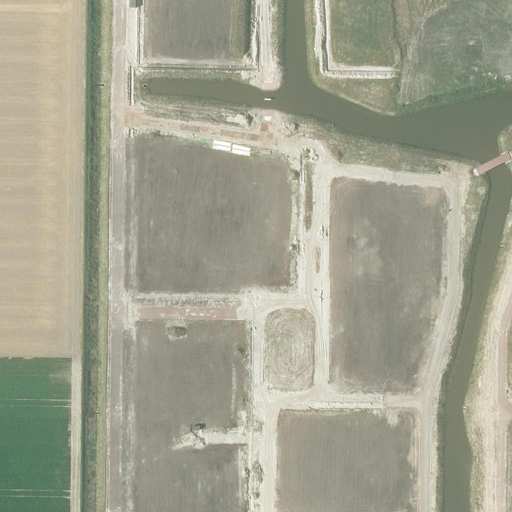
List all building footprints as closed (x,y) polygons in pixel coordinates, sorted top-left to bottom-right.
[(143,0),(144,8),(163,8),(163,4),(163,1),(169,1),(169,0),(143,0)] [(144,8),(143,19),(163,19),(163,12),(169,12),(169,8),(163,8),(144,8)] [(229,17),(229,21),(235,21),(255,21),(255,10),(235,10),(235,17),(229,17)] [(143,19),(143,30),(163,30),(163,23),(169,23),(169,19),(163,19),(143,19)] [(229,28),(229,32),(235,32),(255,32),(255,21),(235,21),(235,28),(229,28)] [(229,39),(229,43),(235,43),(254,43),(255,32),(235,32),(235,39),(229,39)] [(143,45),(143,64),(154,64),(155,45),(155,39),(151,39),(151,45),(143,45)] [(155,45),(154,64),(165,64),(165,45),(165,39),(161,39),(161,45),(155,45)] [(165,45),(165,64),(176,65),(176,45),(176,39),(172,39),(172,45),(165,45)] [(176,45),(176,65),(187,65),(187,45),(187,39),(183,39),(183,45),(176,45)] [(187,45),(187,65),(198,65),(198,45),(191,45),(191,39),(187,39),(187,45)] [(198,45),(198,65),(209,65),(209,45),(202,45),(202,39),(198,39),(198,45)] [(209,45),(209,65),(220,65),(221,46),(213,46),(213,39),(209,39),(209,45)] [(229,43),(229,47),(235,47),(235,54),(254,54),(254,43),(235,43),(229,43)] [(229,54),(229,58),(235,58),(235,65),(254,65),(254,54),(235,54),(229,54)] [(140,138),(140,149),(162,149),(162,139),(168,139),(168,132),(155,132),(155,138),(140,138)] [(198,162),(198,174),(205,175),(205,169),(215,169),(215,147),(204,147),(204,162),(198,162)] [(215,147),(215,169),(226,169),(226,175),(233,175),(233,162),(227,162),(227,147),(215,147)] [(140,149),(140,150),(140,160),(155,160),(155,167),(167,167),(167,160),(161,160),(161,150),(162,150),(162,149),(140,149)] [(263,168),(263,174),(275,175),(275,168),(291,169),(291,155),(281,155),(281,154),(270,153),(270,155),(269,155),(269,168),(263,168)] [(139,179),(139,189),(140,189),(140,190),(161,190),(161,180),(167,180),(167,173),(155,173),(154,179),(139,179)] [(263,179),(263,186),(269,186),(269,196),(290,197),(290,185),(275,185),(276,179),(263,179)] [(336,191),(336,204),(344,204),(344,212),(359,212),(359,191),(350,191),(350,187),(341,186),(341,191),(336,191)] [(431,190),(431,189),(423,189),(423,190),(415,190),(415,202),(408,202),(408,211),(424,211),(424,205),(439,205),(439,191),(431,190)] [(140,190),(139,201),(154,202),(154,208),(167,208),(167,201),(161,201),(161,190),(140,190)] [(263,207),(263,214),(275,214),(275,208),(290,208),(290,198),(290,197),(269,196),(269,207),(263,207)] [(139,220),(139,230),(139,231),(161,231),(161,221),(167,221),(167,214),(154,214),(154,220),(139,220)] [(263,218),(262,225),(268,225),(268,235),(290,236),(290,224),(275,224),(275,218),(263,218)] [(432,227),(433,220),(411,220),(411,233),(416,233),(416,244),(441,244),(441,227),(432,227)] [(336,224),(336,236),(360,237),(360,225),(336,224)] [(139,231),(139,242),(154,242),(154,249),(166,249),(166,242),(160,242),(161,231),(139,231)] [(262,246),(262,253),(275,253),(275,247),(290,247),(290,237),(290,236),(268,235),(268,246),(262,246)] [(336,236),(336,248),(360,249),(360,237),(336,236)] [(139,261),(139,272),(160,272),(160,261),(166,261),(166,255),(154,254),(154,261),(139,261)] [(411,255),(411,263),(417,263),(416,277),(428,278),(428,280),(437,280),(437,278),(439,278),(440,270),(441,270),(441,263),(431,262),(431,260),(428,260),(428,256),(411,255)] [(262,257),(262,264),(268,264),(268,274),(290,275),(290,274),(289,274),(289,263),(275,263),(275,257),(262,257)] [(197,258),(197,270),(203,270),(203,285),(213,286),(213,285),(214,285),(214,264),(204,264),(204,258),(197,258)] [(214,264),(214,285),(225,285),(225,271),(232,271),(232,258),(225,258),(225,264),(214,264)] [(336,265),(335,278),(363,279),(363,260),(342,259),(342,265),(336,265)] [(139,272),(139,283),(153,283),(153,289),(166,290),(166,283),(160,283),(160,273),(160,272),(139,272)] [(262,285),(262,292),(274,292),(274,286),(289,286),(290,275),(268,274),(268,285),(262,285)] [(335,278),(335,291),(341,291),(341,297),(362,298),(363,279),(335,278)] [(410,317),(417,317),(417,319),(425,319),(425,317),(434,317),(434,302),(426,302),(426,289),(411,289),(411,302),(410,302),(410,317)] [(335,308),(335,320),(363,321),(363,302),(343,301),(343,308),(335,308)] [(335,320),(335,332),(343,333),(342,339),(368,340),(368,332),(363,332),(363,321),(335,320)] [(224,330),(224,341),(245,341),(245,340),(245,330),(224,330)] [(402,338),(398,352),(423,359),(427,345),(418,342),(420,337),(406,333),(404,339),(402,338)] [(138,334),(138,352),(146,352),(146,360),(169,360),(169,347),(162,347),(162,335),(138,334)] [(219,352),(245,352),(245,341),(224,341),(224,352),(219,352)] [(335,353),(334,367),(357,367),(358,355),(362,355),(363,347),(349,347),(349,354),(335,353)] [(219,352),(219,361),(244,361),(244,354),(245,354),(245,352),(219,352)] [(219,361),(219,370),(244,370),(244,361),(219,361)] [(137,376),(137,389),(164,389),(164,368),(144,368),(144,376),(137,376)] [(219,370),(219,371),(224,371),(224,379),(244,379),(244,370),(219,370)] [(224,379),(224,388),(244,388),(244,379),(224,379)] [(224,388),(224,397),(244,397),(244,396),(244,388),(224,388)] [(137,389),(137,402),(144,402),(144,409),(163,410),(164,389),(137,389)] [(224,397),(224,408),(244,408),(244,397),(224,397)] [(224,408),(223,420),(244,420),(244,410),(244,408),(224,408)] [(282,425),(282,437),(289,438),(289,434),(299,434),(300,414),(288,414),(288,425),(282,425)] [(300,414),(299,434),(300,434),(310,434),(310,415),(300,415),(300,414)] [(321,415),(321,434),(332,434),(332,414),(331,414),(331,415),(321,415)] [(332,414),(332,434),(343,434),(343,414),(332,414)] [(343,414),(343,434),(353,434),(354,415),(343,415),(343,414)] [(310,415),(310,434),(321,434),(321,415),(310,415)] [(354,415),(353,434),(364,434),(364,435),(364,415),(354,415)] [(364,415),(364,435),(375,435),(375,438),(382,439),(382,426),(376,426),(376,415),(364,415)] [(137,432),(137,437),(163,437),(163,425),(164,425),(164,418),(152,418),(152,424),(138,424),(138,432),(137,432)] [(388,431),(388,443),(397,443),(413,444),(413,437),(415,437),(415,428),(413,428),(413,420),(397,420),(397,431),(388,431)] [(137,437),(137,441),(137,450),(152,450),(152,456),(163,456),(164,449),(162,449),(163,437),(137,437)] [(211,461),(211,470),(213,470),(213,482),(240,482),(240,469),(233,469),(233,461),(211,461)] [(211,494),(211,503),(232,503),(233,495),(239,495),(240,482),(213,482),(213,494),(211,494)] [(390,490),(390,510),(398,510),(398,511),(413,511),(414,501),(403,501),(403,490),(390,490)] [(283,500),(283,511),(296,511),(297,506),(303,507),(303,494),(296,494),(296,500),(283,500)] [(308,494),(307,507),(314,507),(313,511),(324,511),(325,501),(314,501),(314,495),(308,494)] [(325,501),(324,511),(336,511),(336,507),(343,507),(343,495),(336,495),(336,501),(325,501)] [(347,495),(347,508),(353,508),(352,511),(364,511),(364,501),(354,501),(354,495),(347,495)] [(364,501),(364,511),(375,511),(375,508),(382,508),(382,495),(375,495),(375,501),(364,501)]
